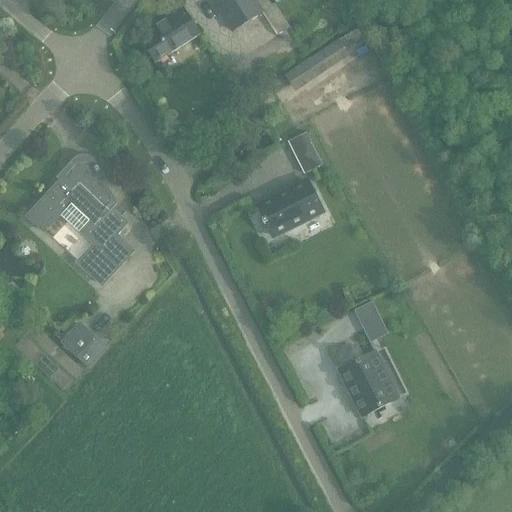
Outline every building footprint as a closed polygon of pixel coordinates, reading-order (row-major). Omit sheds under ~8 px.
[(211,0),(232,32),(262,13),(253,0),(211,0)] [(141,41),(155,63),(199,35),(182,8),(179,10),(175,5),(163,13),(166,18),(153,27),(156,32),(141,41)] [(351,46),(345,37),(284,75),(295,93),(349,55),(345,50),(351,46)] [(315,151),(306,133),(288,143),(297,160),(297,161),(315,152),(315,151)] [(297,161),(304,175),(322,166),(315,152),(297,161)] [(27,217),(43,232),(78,194),(100,215),(85,231),(102,247),(83,269),(101,285),(132,252),(115,236),(126,224),(109,209),(114,203),(112,199),(114,198),(109,189),(107,190),(97,172),(99,171),(97,167),(95,167),(91,161),(93,160),(89,157),(85,156),(80,156),(76,157),(73,160),(74,162),(59,178),(61,181),(27,217)] [(323,212),(308,182),(257,207),(264,220),(262,221),(264,225),(266,224),(272,237),(323,212)] [(0,335),(21,313),(5,299),(0,304),(0,335)] [(362,329),(370,344),(388,335),(381,321),(362,329)] [(108,348),(80,323),(61,344),(89,369),(108,348)] [(339,371),(362,418),(398,400),(374,353),(339,371)]
